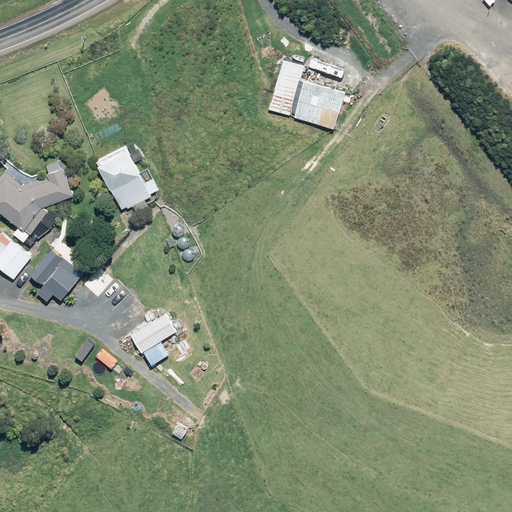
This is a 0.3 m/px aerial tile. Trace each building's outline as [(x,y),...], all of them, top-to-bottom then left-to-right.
[(303,64),(282,58),(267,107),(334,128),(344,92),(299,78),(303,64)] [(158,188),(151,177),(144,181),(124,146),(95,162),(121,209),(158,188)] [(28,228),(31,228),(33,228),(40,220),(48,226),(56,217),(42,206),(72,194),(58,160),(48,164),(45,165),(47,171),(47,172),(45,172),(45,174),(45,175),(44,175),(32,180),(25,182),(21,184),(8,173),(5,171),(0,176),(0,211),(24,231),(27,230),(28,228)] [(1,232),(0,233),(0,268),(13,278),(31,255),(1,232)] [(42,284),(35,292),(46,300),(52,293),(61,300),(82,273),(50,248),(30,274),(42,284)] [(177,329),(166,312),(130,335),(140,352),(177,329)]
